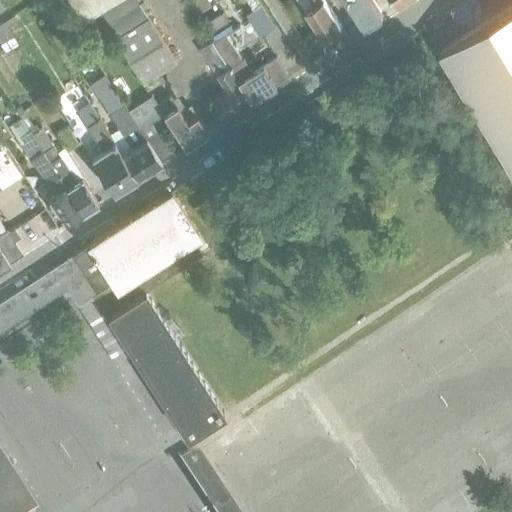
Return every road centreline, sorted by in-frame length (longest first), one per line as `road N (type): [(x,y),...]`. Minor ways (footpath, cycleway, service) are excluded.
road 1 (residential): [(0,277),(321,70)]
road 2 (residential): [(321,70),(428,0)]
